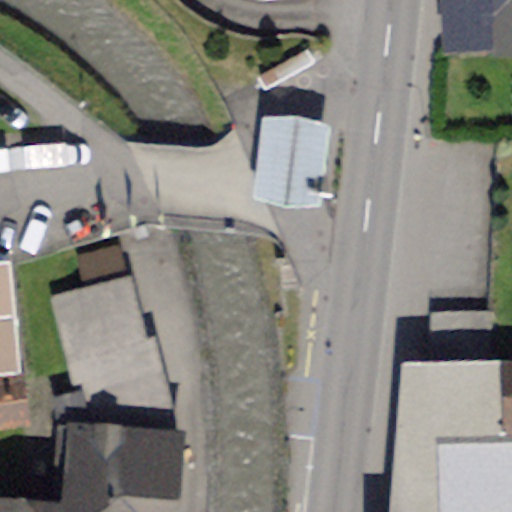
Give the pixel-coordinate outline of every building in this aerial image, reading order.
[(511,0),(457,0),(460,34),(511,30),(511,0)] [(326,120),(264,117),(259,204),(321,207),(326,120)] [(10,262),(0,262),(0,367),(19,365),(10,262)] [(162,511),(169,435),(162,409),(145,340),(131,344),(116,284),(55,299),(79,396),(54,402),(62,433),(57,511),(162,511)] [(511,511),(511,370),(411,374),(401,511),(511,511)] [(0,381),(0,427),(24,425),(19,380),(0,381)]
